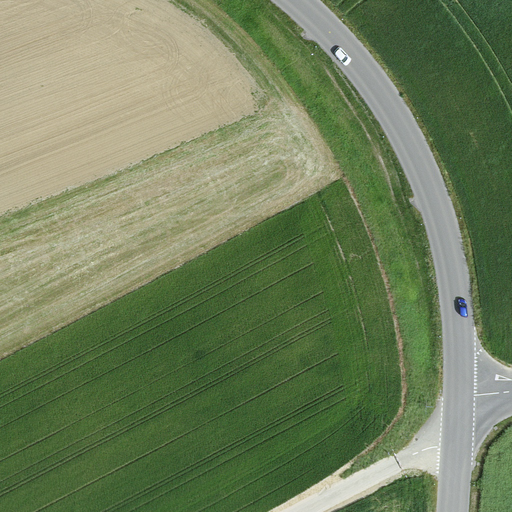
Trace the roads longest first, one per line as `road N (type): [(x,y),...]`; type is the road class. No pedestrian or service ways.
road 1 (tertiary): [(290,0),(379,101),(438,210),(460,312),(460,392)]
road 2 (tertiary): [(460,392),(453,511)]
